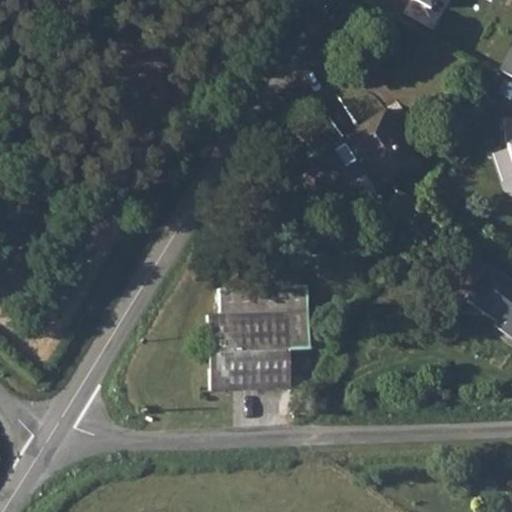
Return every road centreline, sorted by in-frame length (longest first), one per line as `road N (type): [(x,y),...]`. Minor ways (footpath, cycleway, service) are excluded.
road 1 (tertiary): [(310,0),(242,128),(48,438)]
road 2 (unclassified): [(48,438),(511,432)]
